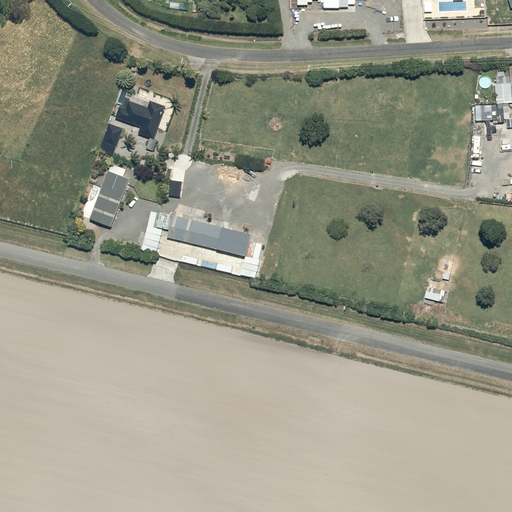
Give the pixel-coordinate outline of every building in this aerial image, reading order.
[(486,80),(488,100),(504,98),(502,79),(486,80)] [(146,134),(158,102),(142,97),(139,103),(120,96),(118,105),(112,102),(108,113),(133,123),(131,129),(146,134)] [(101,119),(92,145),(105,150),(115,124),(101,119)] [(142,133),(138,144),(145,146),(148,136),(142,133)] [(101,167),(82,215),(104,223),(122,175),(101,167)] [(214,223),(165,211),(160,233),(209,245),(214,223)] [(437,287),(419,283),(417,294),(434,298),(437,287)]
